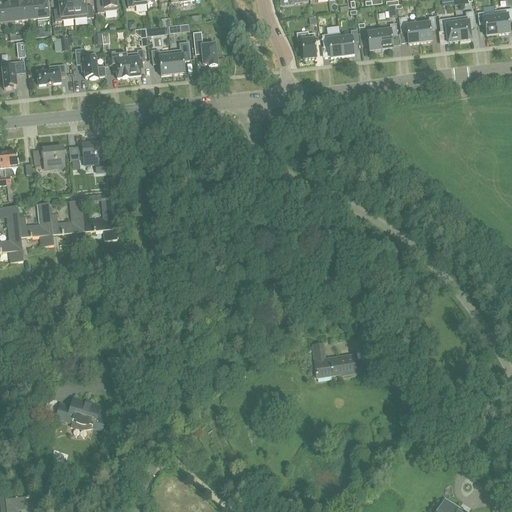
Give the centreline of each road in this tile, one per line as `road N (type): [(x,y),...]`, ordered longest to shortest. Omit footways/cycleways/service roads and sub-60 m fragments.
road 1 (residential): [(511,377),(453,286),(422,255),(271,162),(251,128),(247,99)]
road 2 (residential): [(137,110),(149,250),(67,272),(0,309)]
road 3 (tertiary): [(289,95),(511,68)]
road 4 (tertiary): [(0,124),(137,110)]
